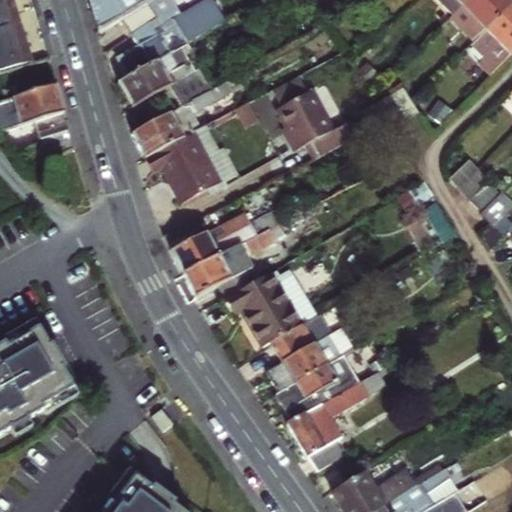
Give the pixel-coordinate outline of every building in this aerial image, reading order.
[(0,0),(0,27),(22,22),(16,0),(0,0)] [(88,0),(99,38),(124,24),(165,0),(88,0)] [(140,50),(118,62),(130,83),(177,58),(234,26),(220,1),(183,20),(171,0),(165,0),(124,24),(140,50)] [(425,0),(433,8),(441,0),(425,0)] [(454,34),(468,20),(487,0),(441,0),(433,8),(431,10),(454,34)] [(491,43),(511,22),(511,12),(500,0),(487,0),(468,20),(491,43)] [(0,69),(33,61),(22,22),(0,27),(0,69)] [(119,89),(132,113),(165,95),(195,79),(192,73),(186,76),(177,58),(130,83),(119,89)] [(399,100),(385,75),(372,83),(386,107),(399,100)] [(165,95),(178,119),(193,111),(208,103),(195,79),(165,95)] [(312,99),(303,82),(276,96),(285,114),(279,117),(288,136),(285,138),(296,161),(310,154),(318,167),(362,145),(355,130),(340,138),(319,96),(312,99)] [(376,113),(386,107),(372,83),(361,90),(376,113)] [(38,141),(68,132),(56,86),(0,99),(0,124),(9,136),(15,134),(14,126),(33,121),(38,141)] [(229,91),(208,103),(193,111),(197,119),(233,99),(229,91)] [(252,109),(239,116),(248,136),(262,129),(252,109)] [(148,165),(205,134),(197,119),(193,111),(178,119),(135,142),(148,165)] [(18,146),(32,164),(74,153),(68,132),(38,141),(18,146)] [(221,155),(209,132),(205,134),(148,165),(157,181),(165,177),(182,210),(240,178),(226,152),(221,155)] [(455,149),(435,168),(445,179),(465,160),(455,149)] [(488,183),(465,160),(445,179),(456,190),(459,187),(471,199),(488,183)] [(494,177),(488,183),(471,199),(467,204),(479,216),(506,190),(494,177)] [(483,233),(511,204),(511,195),(506,190),(479,216),(473,222),(483,233)] [(247,221),(208,241),(201,228),(166,246),(185,281),(259,244),(247,221)] [(241,299),(235,286),(239,284),(235,276),(253,267),(251,263),(279,248),(277,245),(290,239),(285,230),(259,244),(185,281),(207,317),(227,306),(241,299)] [(493,253),(509,271),(511,268),(511,241),(509,239),(493,253)] [(253,267),(235,276),(239,284),(257,275),(253,267)] [(274,350),(307,332),(277,278),(241,299),(227,306),(236,324),(246,319),(265,356),(274,350)] [(9,348),(39,330),(34,321),(3,340),(6,345),(7,345),(9,348)] [(319,352),(333,344),(329,336),(322,324),(307,332),(319,352)] [(329,336),(333,344),(353,333),(348,325),(329,336)] [(0,436),(10,430),(34,416),(42,412),(40,408),(74,391),(63,371),(66,370),(52,347),(50,348),(39,330),(9,348),(7,345),(6,345),(0,348),(0,436)] [(285,371),(319,352),(307,332),(274,350),(285,371)] [(353,333),(333,344),(338,353),(345,349),(346,352),(359,344),(353,333)] [(331,374),(345,365),(338,353),(333,344),(319,352),(331,374)] [(285,400),(331,374),(319,352),(285,371),(274,377),(285,400)] [(346,400),(331,374),(285,400),(283,401),(298,427),(311,420),(346,400)] [(378,402),(368,387),(346,400),(311,420),(331,455),(345,447),(335,428),(378,402)] [(42,412),(44,415),(78,398),(74,391),(40,408),(42,412)] [(161,412),(152,418),(164,434),(172,427),(161,412)] [(10,430),(14,436),(37,423),(34,416),(10,430)] [(311,420),(298,427),(295,429),(323,475),(352,459),(345,447),(331,455),(311,420)] [(108,502),(110,504),(132,476),(124,470),(102,498),(108,502)] [(178,511),(169,505),(171,502),(150,487),(149,489),(132,476),(110,504),(108,502),(100,511),(178,511)] [(337,499),(345,511),(392,511),(428,491),(418,476),(379,499),(368,480),(337,499)] [(439,511),(441,511),(428,491),(392,511),(439,511)]
